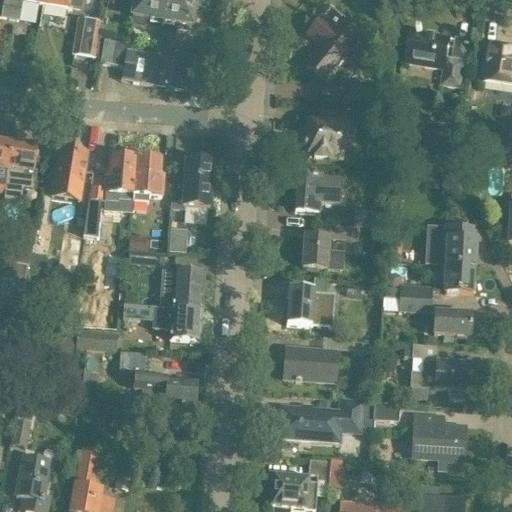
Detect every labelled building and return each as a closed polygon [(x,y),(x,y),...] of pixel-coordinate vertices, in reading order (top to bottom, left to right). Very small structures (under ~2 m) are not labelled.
[(4,0),(1,21),(18,24),(21,5),(37,7),(37,0),(4,0)] [(37,0),(37,7),(79,14),(81,0),(37,0)] [(132,20),(131,28),(144,31),(145,22),(161,24),(164,0),(134,0),(132,20)] [(164,0),(161,24),(191,29),(194,9),(204,10),(205,0),(164,0)] [(77,21),(71,58),(96,62),(102,25),(77,21)] [(321,48),(305,69),(327,86),(345,63),(342,61),(359,39),(340,23),(335,29),(332,27),(331,28),(321,21),(308,38),(321,48)] [(407,43),(405,58),(408,58),(406,67),(443,73),(441,89),(460,92),(464,64),(446,61),(450,41),(422,37),(422,35),(417,34),(417,36),(411,35),(410,43),(407,43)] [(457,42),(454,60),(464,62),(467,44),(457,42)] [(115,47),(111,69),(123,71),(120,85),(152,90),(157,58),(126,53),(127,49),(115,47)] [(511,51),(509,50),(504,49),(498,49),(498,51),(487,50),(482,86),(511,90),(511,142),(510,162),(511,162),(511,51)] [(157,58),(152,90),(185,95),(191,58),(173,55),(172,61),(157,59),(157,58)] [(350,88),(349,103),(374,105),(375,89),(350,88)] [(305,137),(304,157),(314,158),(313,161),(341,163),(343,142),(355,142),(356,125),(344,124),(345,115),(320,113),(319,127),(306,126),(306,137),(305,137)] [(0,197),(4,198),(6,185),(7,173),(10,147),(5,147),(4,143),(0,142),(0,197)] [(6,185),(4,198),(4,203),(20,204),(21,192),(34,193),(36,175),(33,175),(34,163),(37,161),(37,154),(35,152),(35,150),(10,147),(7,173),(6,185)] [(59,153),(51,200),(79,204),(87,157),(59,153)] [(106,177),(104,206),(117,207),(117,204),(132,205),(135,163),(111,161),(110,177),(106,177)] [(135,163),(132,205),(147,206),(148,200),(161,201),(162,181),(158,180),(159,164),(135,163)] [(185,166),(184,182),(172,181),(170,214),(183,215),(183,211),(208,213),(211,168),(206,168),(206,164),(191,163),(190,167),(185,166)] [(449,166),(438,172),(451,198),(463,192),(449,166)] [(296,181),(294,216),(317,218),(318,206),(334,207),(336,187),(339,187),(339,186),(319,184),(319,183),(296,181)] [(98,248),(101,206),(90,205),(83,246),(98,248)] [(355,215),(354,230),(386,232),(387,217),(377,217),(355,215)] [(333,231),(333,243),(355,245),(356,233),(333,231)] [(427,231),(425,269),(445,270),(473,272),(475,245),(471,245),(472,234),(427,231)] [(130,241),(129,255),(147,257),(148,242),(130,241)] [(304,241),(302,272),(341,275),(342,257),(328,256),(329,243),(304,241)] [(5,244),(2,265),(29,269),(33,248),(19,246),(5,244)] [(385,247),(384,263),(399,264),(401,248),(385,247)] [(129,255),(128,268),(153,270),(154,257),(129,255)] [(0,267),(0,309),(20,313),(27,272),(0,267)] [(473,272),(445,270),(444,297),(472,298),(473,272)] [(160,299),(159,312),(201,315),(203,278),(173,276),(171,300),(160,299)] [(400,290),(399,303),(431,305),(432,293),(400,290)] [(289,292),(286,329),(332,332),(334,298),(312,297),(312,294),(289,292)] [(399,303),(398,315),(430,318),(431,305),(399,303)] [(201,315),(159,312),(153,311),(152,333),(170,334),(169,344),(199,346),(201,315)] [(434,316),(433,339),(470,341),(471,318),(434,316)] [(20,328),(15,357),(58,364),(71,366),(76,336),(20,328)] [(77,336),(76,352),(86,353),(96,354),(116,355),(117,339),(77,336)] [(353,347),(352,359),(375,361),(376,348),(353,347)] [(409,351),(409,361),(412,362),(412,363),(423,363),(422,378),(412,377),(410,403),(426,404),(427,394),(448,395),(448,403),(463,403),(464,396),(466,396),(468,369),(437,367),(437,362),(434,362),(435,351),(413,350),(413,351),(409,351)] [(285,352),(283,383),(295,384),(294,386),(299,386),(299,384),(335,387),(337,356),(285,352)] [(0,354),(0,387),(53,396),(58,364),(15,357),(0,354)] [(121,357),(120,377),(133,378),(132,393),(142,394),(141,407),(194,412),(196,385),(166,382),(167,380),(144,378),(145,358),(121,357)] [(281,412),(278,441),(338,446),(339,437),(361,438),(361,431),(371,431),(372,407),(340,405),(339,416),(281,412)] [(374,408),(374,424),(396,426),(397,410),(374,408)] [(414,421),(412,462),(428,463),(438,464),(437,476),(460,477),(460,465),(463,465),(465,433),(442,431),(442,422),(414,421)] [(15,424),(10,447),(24,450),(28,426),(15,424)] [(73,489),(69,511),(110,511),(112,504),(98,502),(100,494),(94,493),(100,456),(80,453),(74,489),(73,489)] [(119,461),(113,494),(127,496),(132,463),(119,461)] [(19,473),(14,501),(22,503),(20,511),(45,511),(47,502),(42,501),(46,478),(45,478),(47,466),(22,462),(20,473),(19,473)] [(326,486),(326,492),(341,493),(343,466),(328,464),(328,466),(326,486)] [(309,465),(308,479),(316,480),(316,485),(326,486),(328,466),(309,465)] [(273,481),(270,511),(272,511),(314,511),(317,487),(307,487),(307,483),(273,481)] [(460,511),(462,503),(419,500),(418,511),(460,511)]
